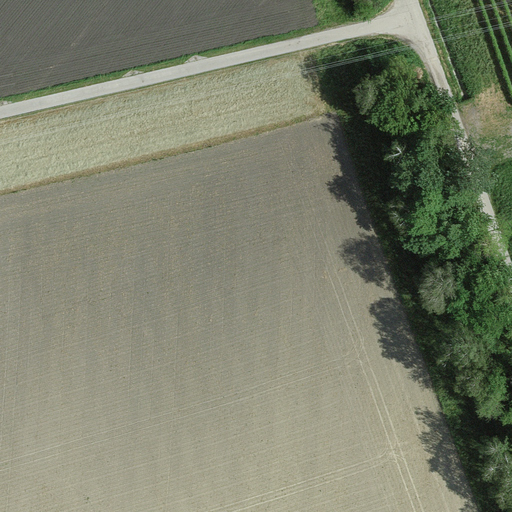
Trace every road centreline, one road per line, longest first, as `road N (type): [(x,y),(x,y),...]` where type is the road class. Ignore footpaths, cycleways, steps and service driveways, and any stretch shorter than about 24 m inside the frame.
road 1 (track): [(413,20),(0,115)]
road 2 (track): [(511,290),(413,20)]
